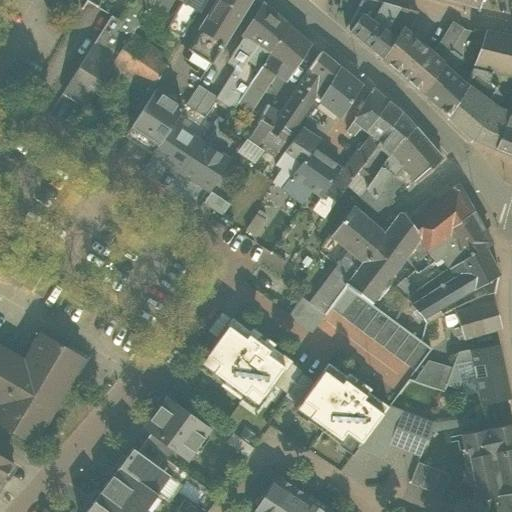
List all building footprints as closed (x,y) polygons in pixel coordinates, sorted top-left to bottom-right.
[(79,98),(88,104),(99,85),(113,63),(130,35),(138,23),(150,3),(144,0),(134,0),(133,1),(121,22),(111,16),(105,25),(62,93),(64,94),(65,93),(78,101),(79,98)] [(97,7),(98,8),(109,15),(116,0),(100,0),(98,5),(97,7)] [(151,0),(150,3),(138,23),(153,32),(170,5),(165,2),(166,0),(151,0)] [(184,0),(184,2),(197,10),(199,11),(204,0),(184,0)] [(185,54),(207,68),(210,64),(249,0),(217,0),(218,0),(185,54)] [(362,13),(373,22),(382,3),(383,3),(377,1),(374,0),(359,0),(346,28),(350,30),(362,13)] [(449,0),(478,8),(481,0),(449,0)] [(167,28),(180,35),(197,10),(184,2),(183,1),(182,3),(167,28)] [(399,7),(383,3),(382,3),(373,22),(386,31),(399,7)] [(229,59),(238,65),(241,67),(246,60),(259,68),(286,24),(262,4),(241,37),(242,37),(229,59)] [(415,11),(399,7),(386,31),(394,38),(400,29),(404,32),(414,15),(415,15),(416,13),(416,11),(415,11)] [(395,38),(394,38),(386,31),(373,22),(362,13),(350,30),(349,31),(382,59),(395,38)] [(439,42),(451,49),(463,28),(452,22),(439,42)] [(258,99),(274,73),(276,71),(276,59),(293,71),(310,44),(286,24),(259,68),(245,90),(258,99)] [(432,53),(404,32),(400,29),(394,38),(395,38),(382,59),(423,93),(441,64),(443,62),(432,53)] [(471,71),(475,73),(488,83),(492,71),(511,76),(511,36),(486,30),(475,60),(471,71)] [(125,102),(137,110),(166,66),(141,49),(145,43),(135,36),(135,38),(130,35),(113,63),(99,85),(125,102)] [(439,42),(432,53),(443,62),(450,49),(451,49),(439,42)] [(443,62),(441,64),(451,72),(461,58),(450,49),(443,62)] [(320,53),(309,69),(328,85),(330,83),(328,82),(337,67),(335,65),(320,53)] [(286,81),(293,71),(276,59),(276,71),(274,73),(286,81)] [(245,90),(259,68),(246,60),(241,67),(238,65),(217,98),(233,108),(245,90)] [(466,85),(451,72),(441,64),(423,93),(434,104),(447,116),(467,85),(466,84),(466,85)] [(338,68),(330,83),(328,85),(319,100),(341,117),(360,86),(338,68)] [(319,100),(328,85),(309,69),(298,85),(315,96),(314,97),(319,100)] [(496,88),(488,83),(475,73),(468,86),(488,101),(496,88)] [(195,111),(207,91),(197,85),(184,104),(195,111)] [(298,85),(280,114),(276,120),(290,131),(314,97),(315,96),(298,85)] [(497,108),(488,101),(468,86),(467,85),(447,116),(465,133),(470,137),(480,143),(495,148),(508,115),(509,113),(497,108)] [(360,127),(366,132),(388,102),(388,101),(373,88),(352,121),(360,127)] [(154,90),(132,123),(134,124),(156,91),(154,90)] [(233,108),(241,113),(245,116),(247,117),(258,99),(245,90),(233,108)] [(182,108),(156,91),(134,124),(131,129),(126,137),(152,155),(152,154),(172,124),(182,108)] [(207,91),(195,111),(205,117),(217,98),(207,91)] [(366,132),(370,135),(378,142),(400,112),(388,102),(366,132)] [(272,124),(276,120),(280,114),(268,106),(261,117),(272,124)] [(379,142),(377,145),(383,151),(385,153),(388,156),(390,154),(414,127),(400,112),(378,142),(379,142)] [(511,116),(508,115),(495,148),(511,155),(511,116)] [(257,146),(258,145),(272,124),(261,117),(248,139),(257,146)] [(276,120),(272,124),(258,145),(264,150),(274,157),(284,141),(290,131),(276,120)] [(346,131),(354,136),(360,127),(352,121),(346,131)] [(152,154),(181,173),(200,142),(172,124),(152,154)] [(409,173),(418,182),(442,159),(414,127),(390,154),(402,166),(409,173)] [(283,153),(299,165),(312,148),(313,149),(319,141),(318,140),(301,129),(283,153)] [(379,142),(378,142),(370,135),(358,150),(368,158),(377,145),(379,142)] [(257,146),(248,139),(248,140),(246,139),(237,152),(253,164),(264,150),(258,145),(257,146)] [(181,173),(210,191),(229,160),(200,142),(181,173)] [(371,167),(383,151),(377,145),(368,158),(356,174),(369,185),(377,172),(371,167)] [(300,166),(292,176),(283,188),(282,189),(302,204),(311,192),(312,190),(314,192),(320,196),(323,193),(340,167),(330,161),(313,149),(312,148),(299,165),(300,166)] [(357,149),(343,168),(342,172),(333,184),(343,191),(347,186),(356,174),(368,158),(358,150),(357,149)] [(273,182),(283,188),(292,176),(300,166),(299,165),(283,153),(275,165),(281,169),(273,182)] [(369,185),(366,189),(374,199),(391,175),(394,177),(402,166),(390,154),(388,156),(377,172),(369,185)] [(409,173),(402,166),(394,177),(391,175),(374,199),(366,189),(359,198),(376,212),(392,200),(389,196),(409,173)] [(335,202),(343,191),(333,184),(342,172),(343,168),(340,167),(323,193),(335,202)] [(347,186),(359,198),(366,189),(369,185),(356,174),(347,186)] [(426,252),(427,252),(475,216),(457,184),(410,223),(409,224),(418,240),(426,252)] [(323,219),(335,202),(323,193),(320,196),(311,210),(323,219)] [(348,250),(350,252),(372,223),(352,206),(330,235),(348,250)] [(372,302),(405,258),(418,240),(409,224),(410,223),(403,214),(402,213),(401,212),(399,213),(398,214),(383,233),(362,262),(345,284),(346,285),(371,304),(372,302)] [(491,243),(475,216),(427,252),(433,261),(436,266),(443,260),(449,268),(469,256),(469,255),(484,247),(491,243)] [(382,232),(372,223),(350,252),(362,262),(383,233),(382,232)] [(426,252),(418,240),(405,258),(415,269),(416,269),(418,272),(433,261),(427,252),(426,252)] [(0,270),(22,284),(33,266),(34,264),(0,242),(0,270)] [(411,305),(422,318),(438,309),(499,274),(484,247),(469,255),(469,256),(449,268),(454,277),(411,305)] [(345,284),(362,262),(350,252),(348,250),(309,303),(323,314),(324,315),(346,285),(345,284)] [(31,292),(43,272),(33,266),(22,284),(21,286),(31,292)] [(43,272),(31,292),(42,298),(53,278),(43,272)] [(396,288),(400,292),(405,297),(406,298),(414,292),(402,280),(395,286),(396,288)] [(340,316),(356,295),(346,288),(331,309),(340,316)] [(394,320),(405,297),(400,292),(388,316),(394,320)] [(469,302),(471,307),(477,305),(478,306),(493,301),(495,293),(486,295),(469,302)] [(351,324),(367,303),(356,295),(340,316),(351,324)] [(289,316),(311,333),(324,315),(323,314),(309,303),(302,298),(289,316)] [(501,327),(493,301),(478,306),(477,305),(471,307),(454,312),(459,327),(462,336),(463,339),(485,333),(485,332),(501,327)] [(361,332),(377,311),(367,303),(351,324),(361,332)] [(441,316),(438,309),(422,318),(425,323),(441,316)] [(372,339),(387,318),(377,311),(361,332),(372,339)] [(206,331),(215,338),(230,318),(221,312),(206,331)] [(290,362),(291,361),(272,347),(275,344),(265,337),(262,341),(258,338),(261,334),(251,327),(249,330),(231,317),(230,318),(215,338),(200,359),(214,369),(212,372),(244,395),(246,392),(261,403),(274,385),(290,362)] [(390,336),(398,326),(387,318),(372,339),(372,340),(382,347),(387,339),(387,334),(390,336)] [(408,334),(398,326),(382,347),(392,355),(393,354),(408,334)] [(457,338),(462,336),(459,327),(454,329),(457,338)] [(23,361),(0,346),(0,424),(33,444),(79,366),(62,356),(66,349),(40,333),(23,361)] [(418,341),(408,334),(393,354),(403,362),(418,341)] [(428,349),(418,341),(403,362),(413,370),(428,349)] [(474,375),(481,405),(510,399),(499,344),(458,352),(454,363),(456,364),(459,378),(474,375)] [(83,358),(66,349),(62,356),(79,366),(83,358)] [(209,376),(212,372),(214,369),(200,359),(195,366),(209,376)] [(414,381),(444,391),(446,384),(448,376),(449,376),(452,368),(428,361),(414,381)] [(302,371),(290,362),(274,385),(285,393),(300,373),(302,371)] [(345,375),(327,362),(312,381),(296,403),(310,414),(307,417),(340,440),(342,437),(357,448),(387,406),(368,392),(370,389),(361,382),(358,385),(354,383),(357,379),(347,372),(345,375)] [(454,363),(452,368),(449,376),(448,376),(446,384),(458,390),(460,382),(459,378),(456,364),(454,363)] [(312,381),(301,373),(285,396),(295,404),(296,403),(312,381)] [(172,389),(192,403),(195,405),(203,394),(181,377),(172,389)] [(246,392),(244,395),(241,400),(255,410),(261,403),(246,392)] [(176,451),(187,459),(208,430),(207,429),(198,422),(198,421),(186,411),(181,408),(180,409),(165,398),(144,427),(151,432),(158,438),(157,439),(173,450),(175,452),(176,451)] [(198,422),(207,429),(215,420),(195,405),(192,403),(186,411),(198,421),(198,422)] [(310,414),(296,403),(295,404),(290,411),(304,421),(307,417),(310,414)] [(383,458),(389,445),(401,411),(388,405),(387,406),(357,448),(383,458)] [(433,423),(401,411),(389,445),(420,456),(424,444),(426,445),(433,423)] [(471,484),(473,493),(511,485),(511,426),(511,424),(488,429),(488,430),(484,431),(484,430),(460,435),(464,451),(470,450),(477,482),(471,484)] [(151,432),(144,442),(167,459),(173,450),(157,439),(158,438),(151,432)] [(225,443),(246,458),(253,448),(232,433),(225,443)] [(351,455),(357,448),(342,437),(340,440),(337,445),(351,455)] [(159,469),(167,459),(144,442),(137,452),(159,469)] [(125,457),(118,466),(156,494),(170,476),(159,469),(137,452),(132,448),(125,457)] [(118,466),(125,457),(121,455),(115,464),(118,466)] [(0,486),(3,481),(13,465),(13,464),(0,456),(0,486)] [(409,484),(441,496),(450,475),(418,462),(409,484)] [(112,475),(118,466),(115,464),(108,473),(112,475)] [(13,465),(3,481),(8,481),(16,466),(13,465)] [(143,511),(156,494),(118,466),(112,475),(106,484),(143,511)] [(331,511),(276,475),(251,511),(331,511)] [(107,511),(143,511),(106,484),(99,492),(93,501),(107,511)] [(474,500),(492,496),(511,491),(511,485),(473,493),(474,500)] [(93,501),(99,492),(96,490),(89,499),(93,501)] [(511,511),(511,491),(492,496),(495,511),(511,511)] [(86,510),(93,501),(89,499),(82,508),(86,510)] [(177,509),(180,511),(200,511),(184,500),(177,509)] [(107,511),(93,501),(86,510),(84,511),(107,511)]
